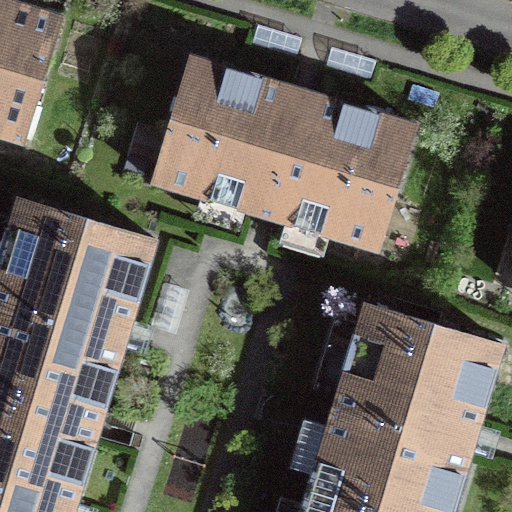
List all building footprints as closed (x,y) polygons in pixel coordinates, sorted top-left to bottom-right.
[(61,16),(6,0),(0,0),(0,133),(24,141),(61,16)] [(416,124),(191,55),(153,180),(378,248),(416,124)] [(0,389),(101,419),(155,238),(18,197),(0,256),(0,389)] [(451,511),(502,343),(365,302),(311,483),(405,511),(451,511)] [(72,511),(101,419),(0,389),(0,511),(72,511)] [(405,511),(311,483),(301,511),(405,511)]
